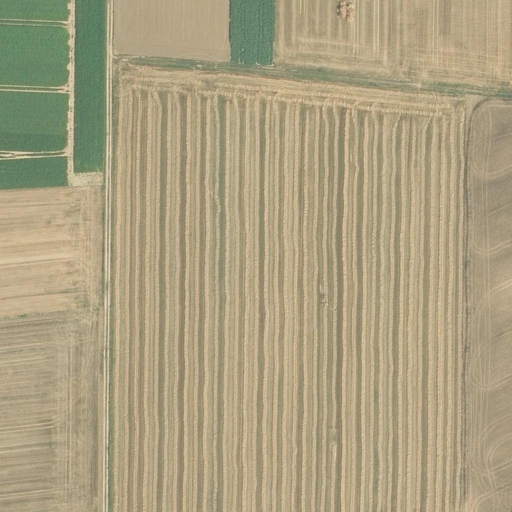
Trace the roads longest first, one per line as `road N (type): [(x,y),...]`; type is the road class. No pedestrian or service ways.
road 1 (track): [(105,511),(110,0)]
road 2 (track): [(109,57),(511,94)]
